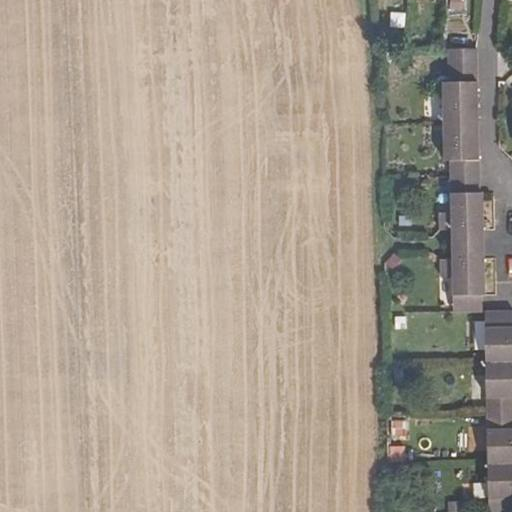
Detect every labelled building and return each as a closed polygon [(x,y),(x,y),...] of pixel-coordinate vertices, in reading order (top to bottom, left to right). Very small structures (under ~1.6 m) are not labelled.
[(441,213),(441,231),(484,230),(484,194),(480,194),(477,50),(449,50),(450,81),(443,81),(443,123),(444,162),(451,161),(451,178),(451,213),(441,213)] [(441,231),(441,261),(484,261),(484,230),(441,231)] [(384,265),(391,272),(402,262),(395,255),(384,265)] [(452,279),(453,313),(482,313),(481,297),(485,296),(484,261),(441,261),(442,279),(452,279)] [(488,467),(489,511),(511,511),(511,311),(486,312),(486,365),(487,415),(488,467)]
